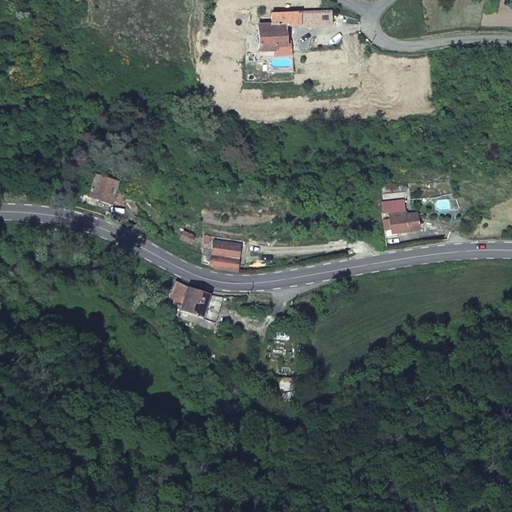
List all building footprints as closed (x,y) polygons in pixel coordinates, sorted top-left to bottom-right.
[(271,13),(271,25),(284,24),(284,25),(300,25),(300,28),(316,27),(315,12),(271,13)] [(330,12),(315,12),(316,27),(331,27),(330,12)] [(258,25),(259,36),(259,41),(250,41),(251,51),(273,50),(274,55),(289,55),(289,43),(285,44),(284,25),(284,24),(271,25),(258,25)] [(109,198),(115,177),(94,172),(88,193),(109,198)] [(420,223),(417,206),(399,211),(398,208),(383,212),(386,230),(420,223)] [(189,232),(179,227),(176,236),(185,239),(189,232)] [(232,240),(206,240),(207,263),(215,267),(234,266),(232,240)] [(178,278),(169,294),(177,298),(174,305),(195,315),(201,298),(219,299),(220,292),(203,290),(190,286),(178,278)]
